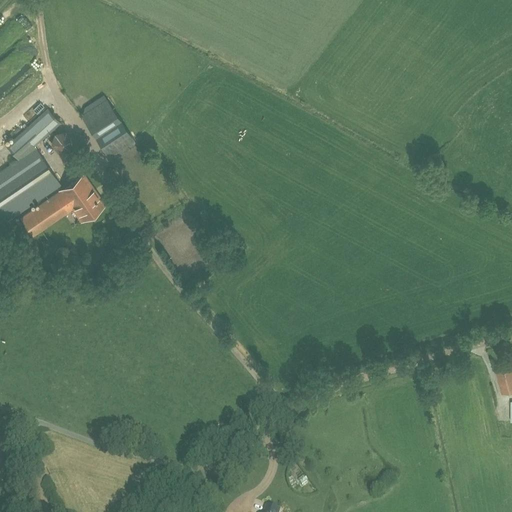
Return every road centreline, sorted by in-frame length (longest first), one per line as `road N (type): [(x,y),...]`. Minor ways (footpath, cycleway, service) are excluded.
road 1 (unclassified): [(212,477),(339,386),(511,334)]
road 2 (residential): [(0,406),(212,477)]
